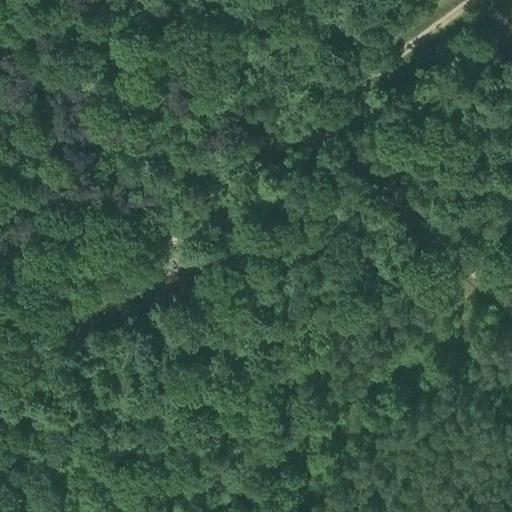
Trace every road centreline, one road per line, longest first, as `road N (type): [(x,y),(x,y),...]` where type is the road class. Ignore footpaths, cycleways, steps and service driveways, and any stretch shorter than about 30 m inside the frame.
road 1 (track): [(0,389),(282,144)]
road 2 (track): [(511,318),(319,114)]
road 3 (track): [(282,144),(473,0)]
road 4 (track): [(282,144),(150,0)]
